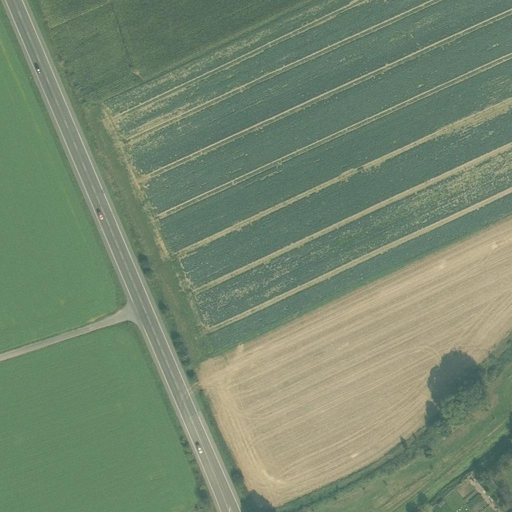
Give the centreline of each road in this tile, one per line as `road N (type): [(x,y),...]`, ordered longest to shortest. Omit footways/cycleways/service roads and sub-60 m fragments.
road 1 (secondary): [(144,311),(12,0)]
road 2 (track): [(281,510),(407,443),(511,335)]
road 3 (secondary): [(228,511),(144,311)]
road 4 (unclassified): [(0,358),(144,311)]
